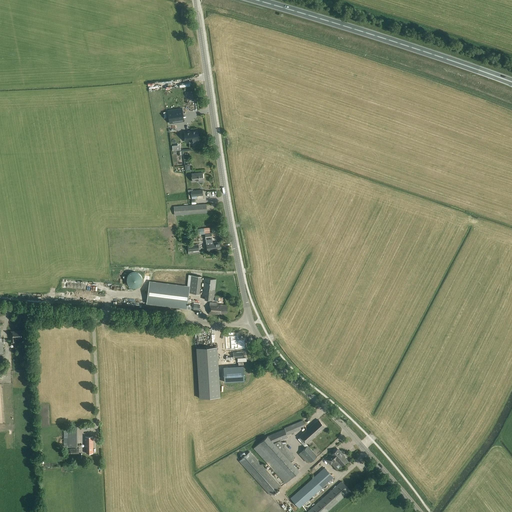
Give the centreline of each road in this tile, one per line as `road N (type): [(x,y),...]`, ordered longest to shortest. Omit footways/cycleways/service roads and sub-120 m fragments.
road 1 (tertiary): [(250,323),(195,0)]
road 2 (trunk): [(511,82),(256,0)]
road 3 (tertiary): [(418,511),(284,372),(250,323)]
road 4 (unclassified): [(250,323),(0,308)]
